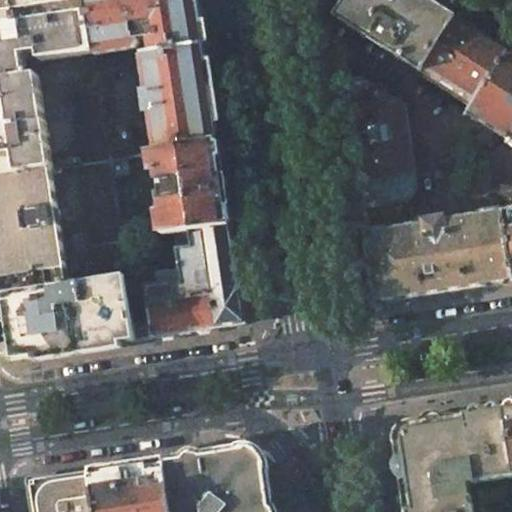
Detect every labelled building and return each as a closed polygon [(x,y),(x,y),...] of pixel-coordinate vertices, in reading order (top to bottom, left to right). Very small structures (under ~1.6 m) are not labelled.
[(0,0),(0,83),(32,79),(32,73),(27,73),(25,56),(40,54),(42,62),(96,53),(87,0),(0,0)] [(87,0),(96,53),(96,55),(137,49),(141,44),(154,43),(156,56),(205,48),(198,0),(87,0)] [(459,18),(430,0),(348,0),(337,18),(423,74),(425,71),(459,18)] [(476,104),(510,51),(459,18),(425,71),(476,104)] [(205,48),(156,56),(147,57),(146,59),(151,94),(147,95),(150,114),(154,113),(160,152),(219,142),(212,92),(205,48)] [(511,140),(511,52),(510,51),(476,104),(469,115),(511,142),(511,140)] [(32,79),(0,83),(0,177),(52,169),(54,169),(39,77),(32,79)] [(418,189),(406,105),(403,106),(400,101),(394,100),(394,97),(387,98),(386,93),(383,89),(381,88),(379,87),(375,87),(374,85),(362,78),(345,80),(347,97),(346,97),(352,141),(358,182),(360,181),(364,208),(409,201),(409,200),(414,196),(416,194),(416,190),(418,189)] [(101,87),(75,91),(86,164),(108,160),(108,161),(112,160),(101,87)] [(160,152),(151,154),(155,175),(160,175),(165,209),(166,216),(161,216),(164,234),(175,233),(232,226),(225,182),(219,142),(160,152)] [(129,158),(112,160),(113,161),(115,176),(132,174),(129,158)] [(86,164),(83,164),(95,245),(122,241),(124,241),(115,176),(113,161),(112,160),(108,161),(108,160),(86,164)] [(52,169),(0,177),(0,258),(13,339),(15,355),(21,359),(138,341),(135,326),(125,262),(78,269),(81,285),(70,287),(68,271),(52,169)] [(425,223),(366,232),(376,304),(511,282),(511,261),(505,211),(447,220),(445,218),(426,221),(425,223)] [(232,226),(175,233),(180,264),(181,270),(177,270),(160,273),(161,282),(147,284),(153,323),(155,338),(246,324),(232,226)] [(78,269),(68,271),(70,287),(81,285),(78,269)] [(153,323),(135,326),(138,341),(155,338),(153,323)] [(406,499),(408,511),(474,511),(471,495),(469,493),(468,484),(511,476),(511,450),(505,409),(413,423),(413,425),(406,428),(402,433),(400,438),(400,442),(398,445),(406,499)] [(193,458),(166,462),(174,511),(274,511),(268,464),(248,450),(193,458)] [(174,511),(166,462),(94,473),(99,511),(174,511)] [(94,511),(99,511),(94,473),(88,474),(94,511)] [(94,511),(88,474),(59,479),(60,484),(53,486),(48,489),(45,493),(44,497),(42,502),(43,507),(38,508),(38,511),(94,511)]
